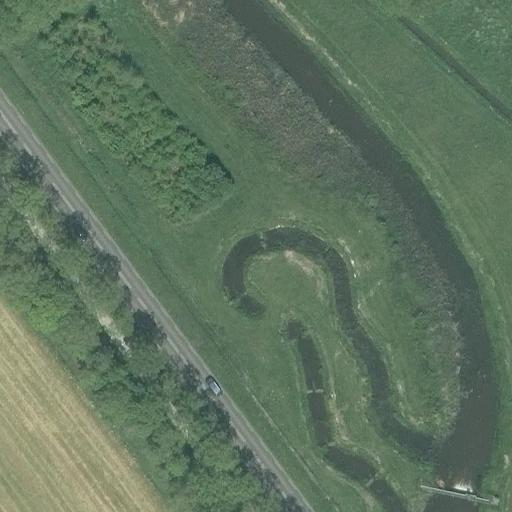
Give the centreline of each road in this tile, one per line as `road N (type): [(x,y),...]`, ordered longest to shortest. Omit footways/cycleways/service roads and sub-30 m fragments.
road 1 (primary): [(290,511),(0,122)]
road 2 (track): [(511,340),(468,230),(427,162),(280,0)]
